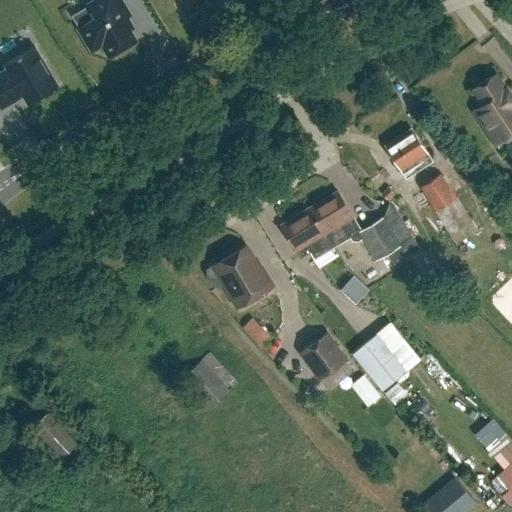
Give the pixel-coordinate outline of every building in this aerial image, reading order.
[(108,56),(135,40),(129,30),(132,28),(126,17),(129,15),(120,0),(95,0),(88,4),(89,5),(92,4),(95,10),(93,19),(78,28),(91,51),(101,45),(108,56)] [(182,0),(187,8),(201,0),(182,0)] [(0,110),(14,103),(13,100),(21,95),(28,107),(57,89),(33,49),(4,67),(6,71),(0,74),(0,110)] [(511,132),(511,97),(508,92),(506,93),(494,75),(473,89),(483,103),(480,105),(468,113),(476,124),(491,147),(511,132)] [(406,170),(428,155),(411,129),(385,146),(405,176),(409,174),(406,170)] [(421,183),(438,210),(428,217),(439,232),(448,226),(458,242),(480,228),(443,170),(421,183)] [(337,189),(309,206),(310,207),(325,233),(328,238),(333,247),(350,237),(352,240),(357,241),(362,238),(365,243),(375,260),(401,245),(384,216),(361,230),(356,221),(337,189)] [(309,206),(281,223),(300,255),(301,257),(310,251),(314,258),(320,267),(339,256),(333,247),(328,238),(325,233),(310,207),(309,206)] [(225,283),(238,306),(272,286),(261,267),(259,268),(246,245),(217,262),(228,281),(225,283)] [(354,276),(340,290),(355,304),(369,289),(354,276)] [(249,316),(239,323),(252,342),(262,336),(249,316)] [(407,369),(376,332),(351,352),(382,389),(407,369)] [(327,333),(301,352),(319,378),(345,359),(327,333)] [(229,389),(201,359),(182,376),(210,407),(229,389)] [(48,411),(32,426),(62,457),(78,442),(83,448),(90,441),(74,424),(67,431),(48,411)] [(484,478),(508,504),(511,500),(511,447),(499,433),(481,450),(497,467),(484,478)] [(457,476),(424,504),(430,511),(466,511),(479,502),(457,476)]
